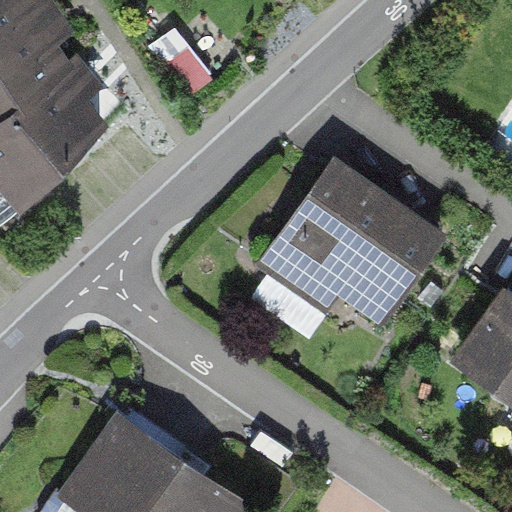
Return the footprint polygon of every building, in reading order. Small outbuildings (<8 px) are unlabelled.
[(0,0),(0,38),(41,10),(33,0),(0,0)] [(0,118),(79,62),(41,10),(0,38),(0,118)] [(117,115),(79,62),(0,118),(0,174),(11,191),(117,115)] [(443,222),(339,156),(269,266),(372,332),(443,222)] [(511,287),(496,276),(440,354),(511,405),(511,287)] [(263,511),(264,511),(122,406),(59,491),(87,511),(263,511)]
